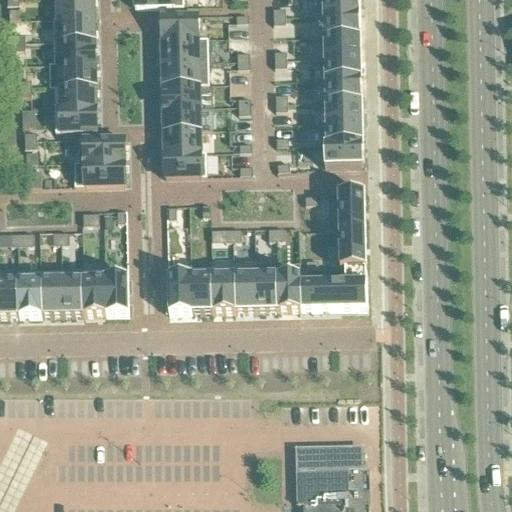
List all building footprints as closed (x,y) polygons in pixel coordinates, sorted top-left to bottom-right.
[(174,0),(135,0),(136,16),(175,15),(174,0)] [(359,1),(323,2),(323,24),(360,23),(359,1)] [(95,26),(94,3),(58,4),(58,26),(54,26),(54,27),(95,26)] [(20,13),(20,5),(8,5),(8,13),(20,13)] [(285,17),(273,17),(274,25),(286,25),(285,17)] [(199,23),(162,24),(163,48),(200,47),(199,23)] [(249,23),(237,23),(237,31),(249,31),(249,23)] [(360,23),(323,24),(324,45),(360,44),(360,23)] [(286,25),(274,25),(274,33),(286,33),(286,25)] [(95,49),(95,26),(54,27),(54,49),(95,49)] [(26,50),(26,42),(14,42),(14,50),(26,50)] [(360,44),(324,45),(324,67),(361,66),(360,44)] [(200,47),(163,48),(163,71),(200,70),(200,47)] [(96,71),(95,49),(54,49),(55,71),(50,72),(96,71)] [(26,58),(26,50),(14,50),(14,58),(26,58)] [(286,60),(274,60),(275,68),(287,68),(286,60)] [(250,61),(238,61),(238,69),(250,69),(250,61)] [(361,66),(324,67),(325,89),(361,88),(361,66)] [(287,68),(275,68),(275,76),(287,76),(287,68)] [(250,69),(238,69),(238,77),(250,77),(250,69)] [(200,70),(163,71),(164,94),(201,93),(200,70)] [(96,94),(96,71),(50,72),(51,95),(96,94)] [(32,96),(32,88),(20,88),(20,96),(32,96)] [(361,88),(325,89),(325,110),(362,109),(361,88)] [(201,93),(164,94),(164,117),(201,116),(201,93)] [(97,116),(96,94),(51,95),(51,96),(55,96),(56,117),(97,116)] [(32,104),(32,96),(20,96),(20,104),(32,104)] [(287,103),(275,103),(276,111),(288,111),(287,103)] [(251,107),(239,107),(239,115),(251,115),(251,107)] [(362,109),(325,110),(326,132),(362,131),(362,109)] [(288,111),(276,111),(276,119),(288,119),(288,111)] [(251,115),(239,115),(239,123),(251,123),(251,115)] [(98,140),(97,116),(56,117),(56,141),(98,140)] [(201,116),(164,117),(165,139),(202,138),(201,116)] [(326,152),(324,152),(324,153),(363,152),(362,131),(326,132),(326,152)] [(202,138),(165,139),(166,162),(202,161),(202,138)] [(37,148),(37,140),(25,141),(25,149),(37,148)] [(126,170),(125,146),(101,147),(79,147),(80,170),(75,170),(75,171),(126,170)] [(288,146),(276,147),(277,155),(289,154),(288,146)] [(38,156),(37,148),(25,149),(26,157),(38,156)] [(252,152),(240,152),(240,160),(252,160),(252,152)] [(363,152),(324,153),(324,176),(364,175),(363,152)] [(202,161),(166,162),(166,186),(203,185),(202,161)] [(126,194),(126,170),(75,171),(75,195),(126,194)] [(289,172),(277,173),(278,181),(290,180),(289,172)] [(252,176),(240,176),(240,184),(252,184),(252,176)] [(42,195),(41,187),(29,187),(30,195),(42,195)] [(364,200),(339,200),(340,239),(365,238),(364,200)] [(316,202),(305,203),(305,211),(317,210),(316,202)] [(211,213),(203,213),(203,225),(211,225),(211,213)] [(176,215),(168,215),(168,227),(176,227),(176,215)] [(126,231),(126,219),(118,219),(118,231),(126,231)] [(100,233),(99,221),(83,221),(84,233),(100,233)] [(276,236),(268,236),(269,248),(277,248),(276,236)] [(284,236),(276,236),(277,248),(285,248),(284,236)] [(233,237),(225,238),(226,249),(234,249),(233,237)] [(241,237),(233,237),(234,249),(242,249),(241,237)] [(365,238),(340,239),(341,277),(346,277),(366,276),(365,238)] [(70,252),(70,240),(62,241),(62,253),(70,252)] [(35,253),(34,241),(19,242),(19,254),(35,253)] [(62,253),(62,241),(54,241),(54,253),(62,253)] [(19,254),(19,242),(10,242),(11,254),(19,254)] [(318,269),(306,269),(307,277),(319,277),(318,269)] [(192,321),(191,273),(169,273),(170,322),(192,321)] [(214,321),(213,275),(192,275),(192,273),(191,273),(192,321),(214,321)] [(236,320),(235,274),(213,275),(214,321),(236,320)] [(257,320),(256,278),(235,279),(235,274),(236,320),(257,320)] [(346,291),(301,292),(301,320),(367,318),(366,276),(346,277),(346,291)] [(85,324),(84,278),(83,278),(83,283),(64,283),(64,279),(62,279),(64,325),(85,324)] [(107,324),(106,278),(84,278),(85,324),(107,324)] [(129,323),(129,284),(128,284),(107,285),(107,278),(106,278),(107,324),(129,323)] [(279,319),(278,283),(257,283),(257,278),(256,278),(257,320),(279,319)] [(42,326),(41,279),(19,280),(20,326),(42,326)] [(64,325),(62,279),(41,279),(42,326),(64,325)] [(0,326),(20,326),(19,280),(18,280),(18,290),(0,289),(0,326)] [(300,283),(278,283),(279,319),(301,320),(301,292),(300,283)] [(362,454),(297,456),(298,511),(364,511),(365,510),(363,510),(362,476),(363,476),(362,454)]
